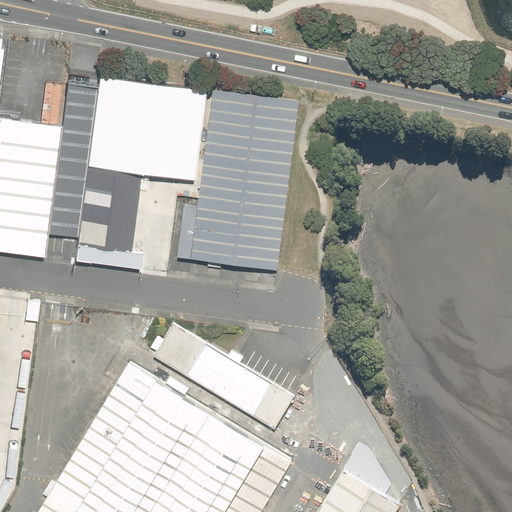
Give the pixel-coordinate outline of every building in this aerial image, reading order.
[(0,250),(44,256),(61,127),(0,118),(0,58),(3,38),(0,37),(0,250)] [(93,114),(80,220),(75,260),(140,267),(143,253),(131,251),(143,159),(159,161),(168,82),(99,73),(97,87),(93,114)] [(97,87),(67,82),(64,110),(93,114),(97,87)] [(169,83),(159,161),(187,164),(197,87),(169,83)] [(300,100),(214,88),(198,206),(186,205),(178,256),(278,270),(300,100)] [(64,110),(61,127),(50,217),(80,220),(93,114),(64,110)] [(209,114),(198,113),(195,136),(206,137),(209,114)] [(203,149),(193,148),(190,170),(201,171),(203,149)] [(157,351),(154,356),(276,429),(295,395),(241,362),(244,357),(232,349),(229,355),(174,322),(164,339),(158,335),(151,347),(157,351)] [(260,511),(292,460),(129,362),(38,511),(260,511)] [(347,473),(366,484),(373,471),(352,459),(349,463),(352,465),(347,473)] [(347,473),(344,471),(319,511),(395,511),(400,504),(366,484),(347,473)]
